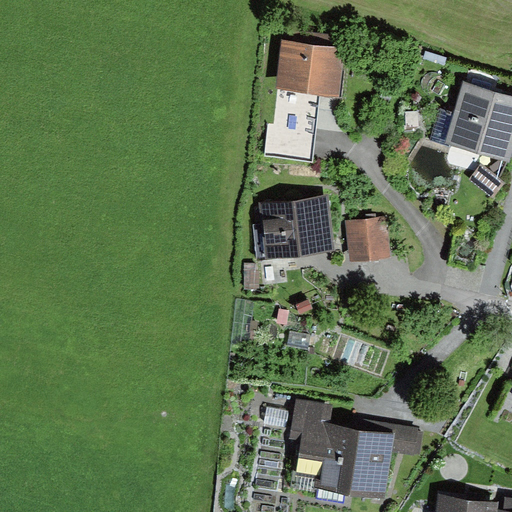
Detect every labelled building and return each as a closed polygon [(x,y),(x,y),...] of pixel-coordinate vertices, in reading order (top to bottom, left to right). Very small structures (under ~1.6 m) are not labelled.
[(294,28),(293,37),(332,41),(333,31),(294,28)] [(332,41),(283,35),(278,83),(321,87),(341,89),(346,42),(332,41)] [(426,49),(423,57),(444,63),(446,56),(426,49)] [(454,112),(447,138),(452,139),(509,156),(511,146),(511,90),(464,77),(454,112)] [(313,159),(321,87),(278,83),(274,124),(268,124),(265,154),(313,159)] [(384,84),(380,93),(389,97),(393,88),(384,84)] [(447,138),(454,112),(439,107),(430,139),(450,145),(452,139),(447,138)] [(481,161),(469,177),(492,195),(504,179),(481,161)] [(330,193),(261,200),(266,253),(336,246),(330,193)] [(387,215),(347,219),(350,257),(391,253),(387,215)] [(244,288),(256,288),(257,262),(244,261),(244,288)] [(309,296),(295,302),(298,311),(313,306),(309,296)] [(333,402),(296,396),(291,433),(302,434),(299,450),(322,454),(318,482),(386,492),(393,449),(396,427),(364,422),(331,417),(333,402)] [(396,427),(393,449),(420,454),(424,430),(418,429),(417,426),(364,417),(364,422),(396,427)] [(495,511),(496,504),(497,498),(439,490),(435,511),(495,511)] [(496,504),(495,511),(511,511),(511,495),(505,494),(504,505),(496,504)]
